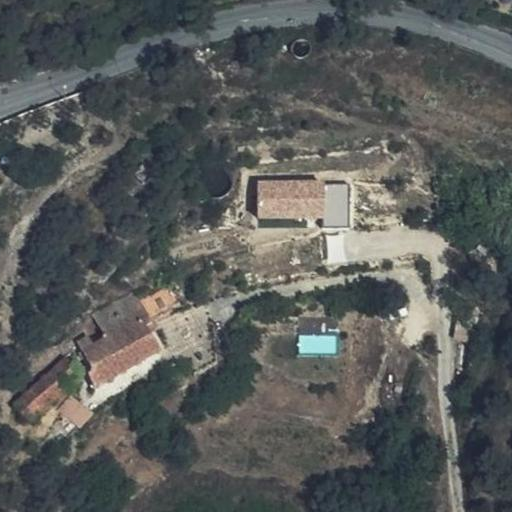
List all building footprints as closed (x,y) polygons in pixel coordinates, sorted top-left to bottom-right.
[(163,64),(144,70),(148,84),(167,78),(163,64)] [(351,183),(261,183),(261,220),(325,220),(325,227),(350,227),(351,183)] [(177,310),(166,289),(144,300),(156,320),(177,310)] [(114,304),(107,306),(114,319),(110,322),(118,332),(86,352),(96,371),(89,375),(98,389),(164,351),(133,300),(121,305),(114,304)] [(65,404),(58,396),(81,373),(67,357),(20,405),(23,407),(13,415),(24,426),(32,417),(35,420),(36,419),(43,426),(65,404)]
